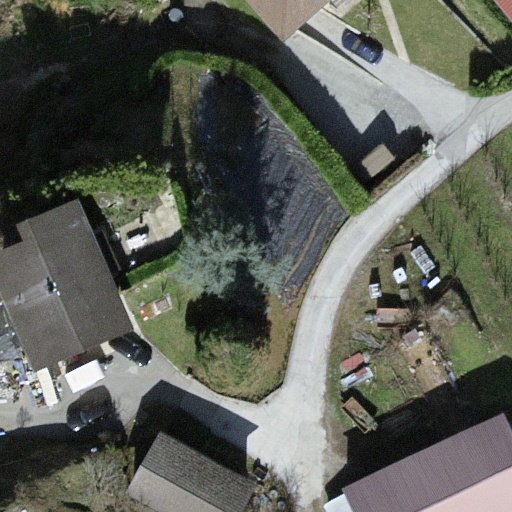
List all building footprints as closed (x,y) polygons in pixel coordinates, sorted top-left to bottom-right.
[(222,0),(271,51),(324,0),(222,0)] [(511,0),(494,0),(511,20),(511,0)] [(38,220),(0,240),(0,381),(96,331),(38,220)] [(511,511),(511,430),(506,418),(337,497),(343,511),(511,511)] [(103,501),(122,511),(232,511),(241,498),(137,440),(103,501)]
